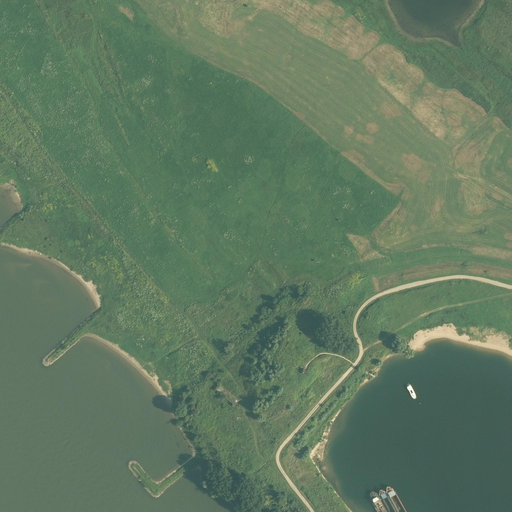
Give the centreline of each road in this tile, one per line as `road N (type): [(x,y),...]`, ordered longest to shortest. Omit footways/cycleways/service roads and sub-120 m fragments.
road 1 (track): [(311,511),(277,454),(360,355),(355,332)]
road 2 (track): [(355,332),(361,310),(389,292),(454,279),(511,288)]
